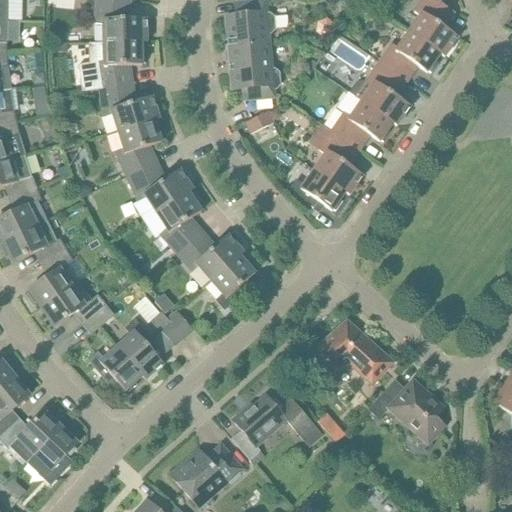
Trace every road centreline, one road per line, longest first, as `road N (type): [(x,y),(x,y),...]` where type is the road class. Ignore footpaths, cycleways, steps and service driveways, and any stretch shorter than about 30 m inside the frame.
road 1 (residential): [(328,266),(237,166),(209,106),(201,0)]
road 2 (residential): [(488,43),(328,266)]
road 3 (residential): [(121,442),(328,266)]
road 4 (residential): [(328,266),(451,368),(481,364),(511,318)]
road 5 (residential): [(121,442),(67,389),(0,300)]
